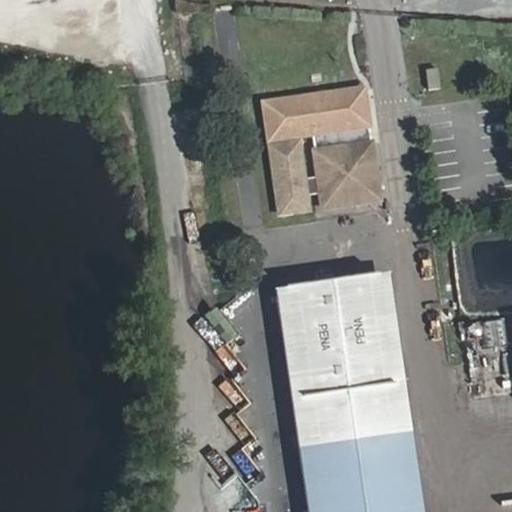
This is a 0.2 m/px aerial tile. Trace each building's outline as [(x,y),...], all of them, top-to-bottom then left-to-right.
[(437,57),(426,58),(428,78),(440,77),(437,57)] [(299,130),(271,135),(281,202),(309,198),(307,183),(322,181),(324,196),(381,188),(372,131),(315,139),(319,167),(305,169),(299,130)] [(511,208),(509,197),(448,212),(452,226),(511,211),(511,208)] [(353,240),(284,250),(287,265),(355,254),(353,240)] [(379,265),(290,278),(304,378),(394,364),(379,265)] [(219,310),(207,320),(229,346),(241,337),(219,310)] [(506,325),(474,325),(474,356),(506,355),(506,325)] [(435,366),(438,392),(450,390),(447,365),(435,366)] [(415,511),(401,415),(309,428),(321,511),(415,511)]
